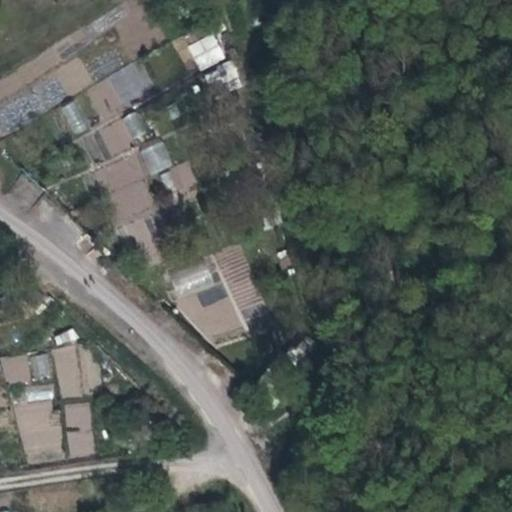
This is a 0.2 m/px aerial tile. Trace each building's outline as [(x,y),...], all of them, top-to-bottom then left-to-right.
[(213,32),(186,45),(199,71),(226,58),(213,32)] [(202,76),(214,98),(242,82),(230,60),(202,76)] [(85,87),(99,120),(122,111),(117,99),(146,87),(136,65),(85,87)] [(77,99),(60,106),(73,135),(90,128),(77,99)] [(110,157),(137,142),(122,117),(96,132),(110,157)] [(148,174),(172,167),(165,141),(141,148),(148,174)] [(115,227),(158,211),(135,153),(93,170),(115,227)] [(169,168),(179,192),(197,184),(188,161),(169,168)] [(170,267),(175,290),(210,283),(205,260),(170,267)] [(239,305),(258,295),(249,277),(230,287),(239,305)] [(94,344),(55,345),(57,394),(96,392),(94,344)] [(25,353),(0,358),(5,385),(30,380),(25,353)] [(31,379),(50,378),(48,354),(30,355),(31,379)] [(27,401),(54,398),(52,384),(25,387),(27,401)] [(64,404),(67,457),(94,456),(91,402),(64,404)]
